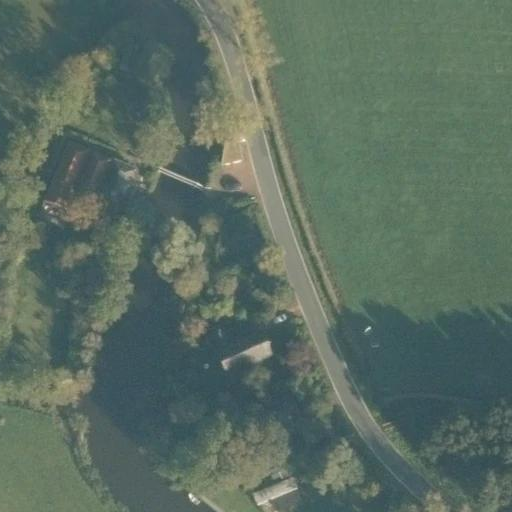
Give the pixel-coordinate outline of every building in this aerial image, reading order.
[(131,76),(135,61),(115,55),(111,70),(131,76)] [(135,176),(67,148),(43,205),(65,214),(72,199),(118,218),(135,176)] [(249,336),(243,323),(213,336),(220,352),(215,355),(225,379),(274,358),(262,330),(249,336)] [(63,386),(72,381),(66,371),(57,377),(63,386)] [(302,426),(291,399),(267,409),(278,436),(302,426)] [(307,496),(326,492),(323,476),(304,479),(307,496)] [(255,491),(258,504),(281,499),(283,507),(303,503),(298,480),(255,491)]
